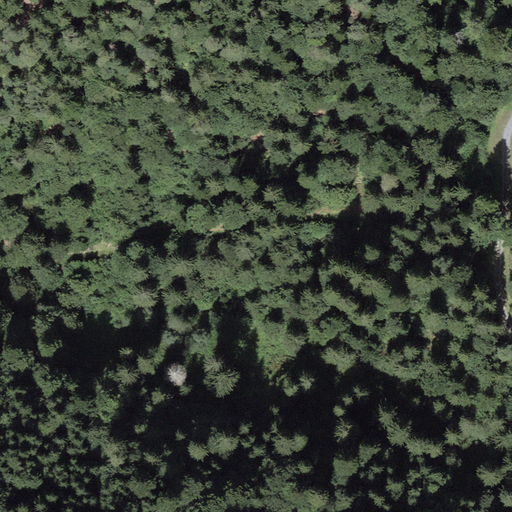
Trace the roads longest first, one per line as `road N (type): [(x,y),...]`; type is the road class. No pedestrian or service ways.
road 1 (track): [(0,252),(90,255),(166,236),(361,219),(366,229),(347,279),(356,299),(434,340),(511,429)]
road 2 (track): [(511,337),(498,272),(503,139),(511,118)]
